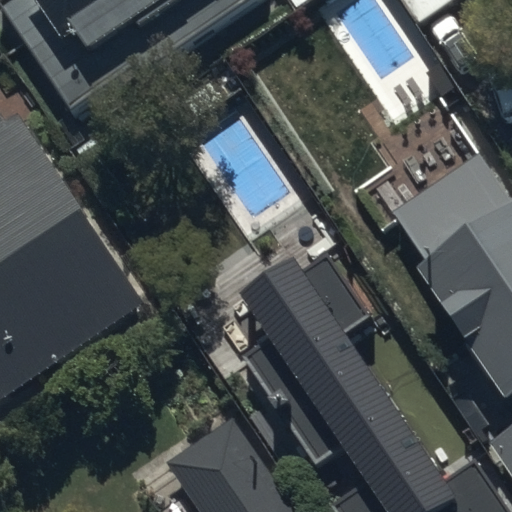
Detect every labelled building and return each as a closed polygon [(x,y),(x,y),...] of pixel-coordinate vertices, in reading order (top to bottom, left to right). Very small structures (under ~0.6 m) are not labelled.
[(0,0),(0,1),(80,121),(262,0),(0,0)] [(404,0),(425,32),(474,0),(404,0)] [(0,415),(147,318),(22,129),(13,135),(6,125),(0,128),(0,415)] [(511,209),(484,168),(401,224),(441,283),(430,290),(511,410),(511,446),(495,458),(511,482),(511,209)] [(372,316),(328,252),(302,269),(294,257),(239,295),(269,340),(243,358),(316,464),(341,447),(366,484),(333,507),(336,511),(511,511),(474,458),(444,479),(345,334),(372,316)] [(296,511),(237,426),(171,472),(199,511),(296,511)]
